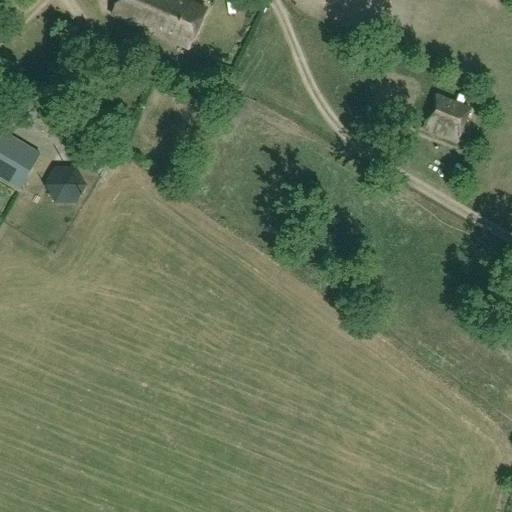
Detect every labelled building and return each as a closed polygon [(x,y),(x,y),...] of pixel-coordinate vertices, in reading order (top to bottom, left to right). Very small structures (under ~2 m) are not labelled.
[(188,51),(206,11),(185,1),(185,0),(119,0),(111,17),(188,51)] [(41,132),(60,100),(3,68),(0,72),(0,88),(14,97),(5,111),(41,132)] [(458,140),(469,105),(437,95),(426,130),(458,140)] [(0,178),(20,190),(41,154),(0,130),(0,178)] [(72,172),(49,174),(53,207),(76,204),(72,172)]
